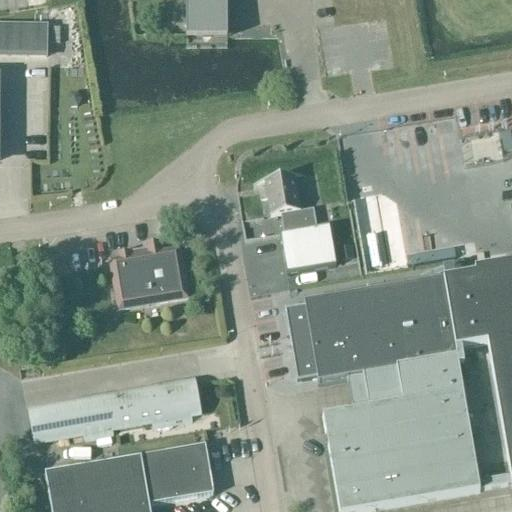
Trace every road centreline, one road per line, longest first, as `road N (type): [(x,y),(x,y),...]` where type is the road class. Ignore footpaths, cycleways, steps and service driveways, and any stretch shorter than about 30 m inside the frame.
road 1 (unclassified): [(190,204),(201,154),(232,133),(511,84)]
road 2 (unclassified): [(272,511),(228,247),(216,217),(190,204)]
road 3 (unclassified): [(190,204),(0,234)]
